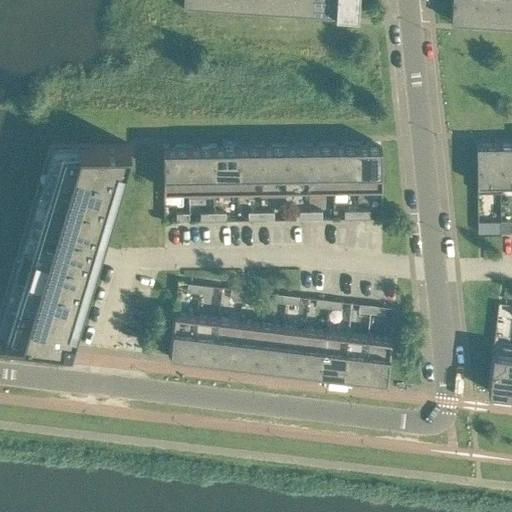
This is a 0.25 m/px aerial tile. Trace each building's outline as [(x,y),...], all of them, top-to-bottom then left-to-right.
[(292,9),(292,0),(270,0),(270,8),(292,9)] [(314,11),(314,0),(292,0),(292,9),(314,11)] [(336,12),(336,0),(314,0),(314,11),(336,12)] [(358,0),(336,0),(336,12),(358,14),(358,0)] [(473,21),(474,0),(452,0),(451,19),(473,21)] [(495,22),(496,0),(474,0),(473,21),(495,22)] [(511,23),(511,0),(496,0),(495,22),(511,23)] [(511,182),(511,142),(501,143),(501,183),(511,182)] [(97,253),(130,143),(91,143),(55,144),(0,325),(0,334),(70,343),(79,314),(97,253)] [(501,190),(501,183),(501,143),(476,143),(477,190),(501,190)] [(358,185),(357,145),(333,146),(333,185),(358,185)] [(381,150),(381,145),(357,145),(358,185),(382,185),(381,150)] [(286,186),(285,146),(259,147),(260,187),(260,194),(286,193),(286,186)] [(309,186),(309,146),(285,146),(286,186),(309,186)] [(333,185),(333,146),(309,146),(309,186),(333,185)] [(214,187),(213,147),(187,148),(188,187),(188,195),(214,194),(214,187)] [(238,187),(238,147),(213,147),(214,187),(238,187)] [(260,187),(259,147),(238,147),(238,187),(260,187)] [(188,187),(187,148),(163,148),(163,153),(164,188),(188,187)] [(357,217),(357,208),(344,209),(344,217),(357,217)] [(370,208),(357,208),(357,217),(370,216),(370,208)] [(309,217),(309,209),(296,210),(296,218),(309,217)] [(322,209),(309,209),(309,217),(322,217),(322,209)] [(261,218),(261,210),(248,210),(248,218),(261,218)] [(274,210),(261,210),(261,218),(274,218),(274,210)] [(176,211),(176,219),(189,219),(189,211),(176,211)] [(213,219),(213,211),(200,211),(200,219),(213,219)] [(226,211),(213,211),(213,219),(226,219),(226,211)] [(500,230),(500,220),(490,220),(490,230),(500,230)] [(510,220),(500,220),(500,230),(510,230),(510,220)] [(199,290),(200,282),(188,281),(187,289),(199,290)] [(213,284),(200,282),(199,290),(212,292),(213,284)] [(242,296),(243,287),(231,286),(230,294),(242,296)] [(256,289),(243,287),(242,296),(255,297),(256,289)] [(285,301),(286,293),(274,291),(273,299),(285,301)] [(299,294),(286,293),(285,301),(298,302),(299,294)] [(330,306),(330,298),(316,296),(315,304),(330,306)] [(345,299),(330,298),(330,306),(344,308),(345,299)] [(371,311),(372,303),(359,301),(358,309),(371,311)] [(385,304),(372,303),(371,311),(384,312),(385,304)] [(191,354),(196,314),(174,311),(169,351),(191,354)] [(213,356),(217,317),(196,314),(191,354),(213,356)] [(234,359),(239,319),(217,317),(213,356),(234,359)] [(256,361),(261,322),(239,319),(234,359),(256,361)] [(278,364),(282,324),(261,322),(256,361),(278,364)] [(299,367),(304,327),(282,324),(278,364),(299,367)] [(321,369),(326,330),(304,327),(299,367),(321,369)] [(343,372),(347,332),(326,330),(321,369),(343,372)] [(364,374),(369,335),(347,332),(343,372),(364,374)] [(391,337),(369,335),(364,374),(386,377),(391,337)] [(511,344),(493,342),(487,389),(511,392),(511,344)]
